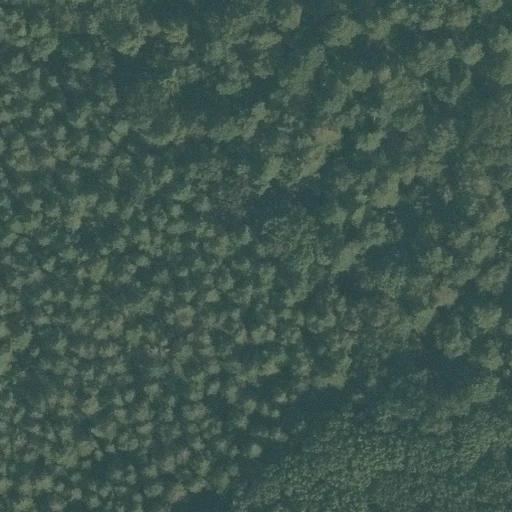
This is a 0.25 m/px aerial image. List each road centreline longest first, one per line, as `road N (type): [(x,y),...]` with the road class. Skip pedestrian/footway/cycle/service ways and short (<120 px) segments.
road 1 (track): [(71,0),(511,443)]
road 2 (track): [(439,371),(172,511)]
